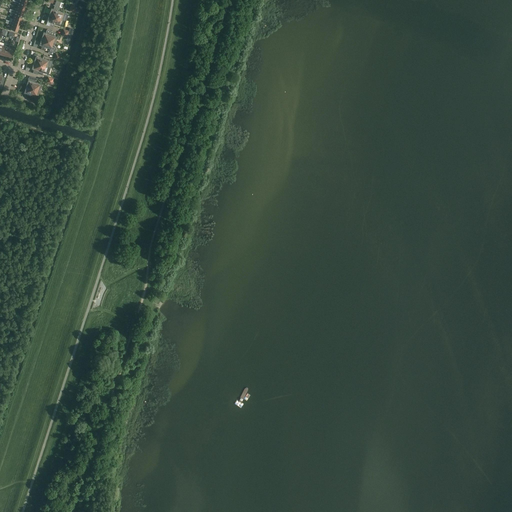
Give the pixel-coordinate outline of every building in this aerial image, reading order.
[(58,10),(61,2),(56,1),(53,9),(51,8),(49,15),(56,17),(58,10)] [(68,14),(58,10),(56,17),(66,20),(68,14)] [(54,23),(56,17),(49,15),(47,21),(51,22),(50,26),(53,27),(54,23)] [(64,27),(66,20),(56,17),(54,23),(64,27)] [(19,25),(11,23),(10,29),(18,31),(19,25)] [(48,41),(50,34),(51,31),(47,29),(46,33),(43,32),(41,38),(48,41)] [(48,41),(55,43),(57,36),(55,36),(56,33),(51,32),(52,31),(51,31),(50,34),(48,41)] [(42,46),(41,49),(45,51),(46,47),(48,41),(41,38),(39,45),(42,46)] [(46,47),(50,48),(49,51),(55,53),(56,48),(55,46),(54,46),(55,43),(48,41),(46,47)] [(4,43),(3,46),(1,54),(6,56),(9,47),(6,46),(7,44),(4,43)] [(10,45),(9,47),(6,56),(12,58),(15,46),(10,45)] [(35,53),(34,55),(32,62),(34,62),(41,64),(43,58),(37,56),(38,54),(35,53)] [(53,61),(43,58),(41,64),(51,68),(53,61)] [(37,74),(38,74),(41,64),(34,62),(32,69),(34,69),(33,73),(37,74)] [(38,74),(42,75),(43,72),(49,74),(51,68),(41,64),(38,74)] [(29,78),(29,80),(28,80),(26,86),(33,88),(35,82),(36,78),(29,76),(29,78)] [(33,88),(40,90),(42,84),(35,82),(33,88)] [(33,88),(26,86),(24,92),(31,95),(33,88)] [(33,88),(31,95),(38,97),(40,90),(33,88)]
